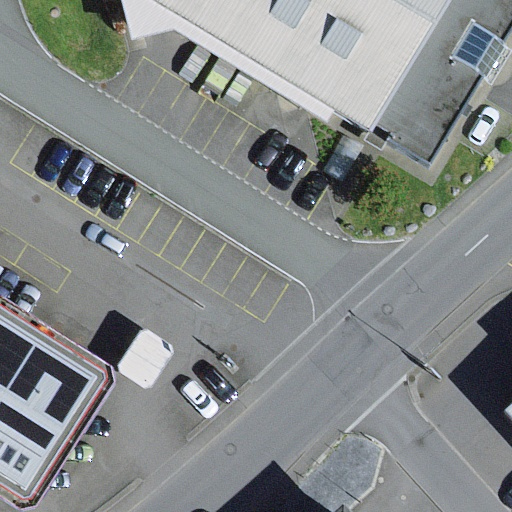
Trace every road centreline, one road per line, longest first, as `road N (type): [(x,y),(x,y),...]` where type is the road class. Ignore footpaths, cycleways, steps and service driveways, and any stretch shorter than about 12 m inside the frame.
road 1 (residential): [(394,320),(363,287),(0,52)]
road 2 (tertiary): [(191,511),(340,370)]
road 3 (residential): [(468,511),(340,370)]
road 4 (tertiary): [(394,320),(511,213)]
